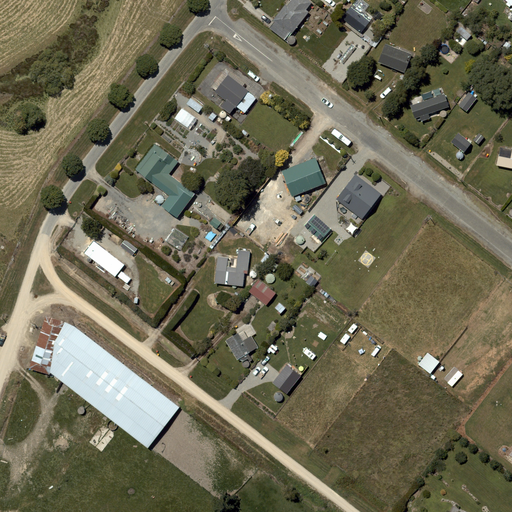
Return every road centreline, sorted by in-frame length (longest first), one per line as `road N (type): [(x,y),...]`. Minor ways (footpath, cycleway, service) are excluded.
road 1 (residential): [(29,276),(73,298),(352,511)]
road 2 (residential): [(208,10),(511,251)]
road 3 (residential): [(29,276),(83,166),(208,10)]
